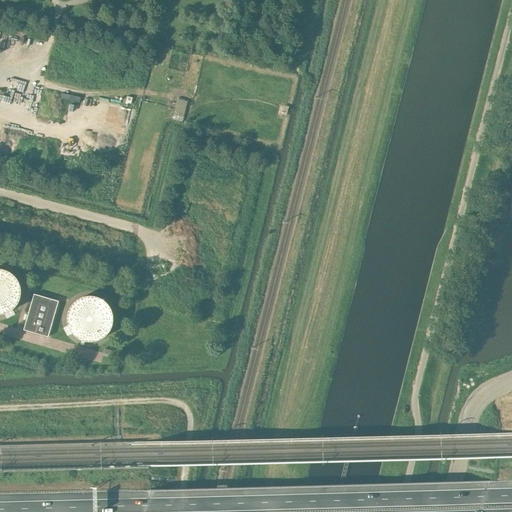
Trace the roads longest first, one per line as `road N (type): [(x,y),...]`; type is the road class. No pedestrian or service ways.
road 1 (unclassified): [(399,511),(419,428),(414,395),(511,11)]
road 2 (motorway): [(511,496),(0,509)]
road 3 (track): [(0,408),(155,400)]
road 4 (unclassified): [(447,511),(469,418),(484,396),(511,383)]
